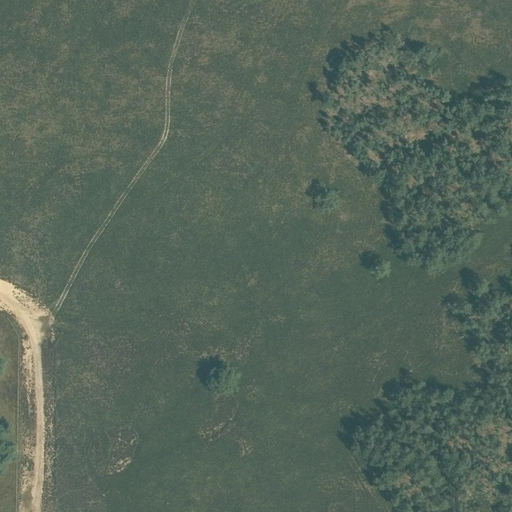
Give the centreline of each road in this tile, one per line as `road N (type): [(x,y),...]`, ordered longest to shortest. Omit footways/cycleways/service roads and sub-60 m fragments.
road 1 (track): [(165,138),(61,301),(30,330)]
road 2 (track): [(35,511),(42,443),(35,348),(27,318),(0,292)]
